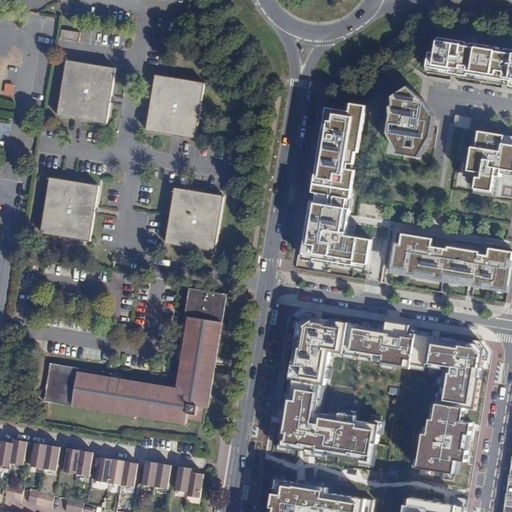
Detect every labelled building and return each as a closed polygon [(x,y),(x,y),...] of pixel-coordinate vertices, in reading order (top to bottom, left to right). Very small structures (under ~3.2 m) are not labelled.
[(63,30),(61,39),(79,43),(80,33),(63,30)] [(467,42),(438,37),(436,53),(430,52),(426,73),(511,87),(511,49),(506,48),(506,52),(500,51),(501,48),(472,43),(472,46),(467,45),(467,42)] [(149,41),(148,52),(160,54),(162,44),(149,41)] [(68,61),(59,115),(108,123),(116,69),(68,61)] [(156,76),(147,130),(195,139),(205,84),(156,76)] [(409,87),(393,97),(394,106),(390,107),(392,116),(389,134),(399,154),(422,158),(433,135),(437,117),(426,101),(409,87)] [(356,262),(370,264),(374,239),(348,235),(352,208),(347,208),(349,199),(352,199),(357,170),(349,169),(350,163),(355,164),(357,152),(360,152),(367,105),(352,103),(351,111),(327,107),(326,114),(330,115),(329,121),(325,121),(323,137),(327,138),(326,143),(322,142),(317,172),(322,173),(320,183),(315,183),(314,192),(318,192),(317,201),(313,200),(311,209),(316,209),(314,218),(310,218),(307,239),(309,239),(307,250),(311,251),(310,257),(342,262),(343,260),(349,261),(348,263),(356,265),(356,262)] [(506,135),(481,131),(479,147),(473,147),(469,171),(479,172),(477,189),(495,192),(497,178),(502,178),(503,170),(511,171),(511,145),(505,145),(506,135)] [(52,178),(43,233),(91,240),(100,185),(52,178)] [(176,188),(168,244),(215,251),(223,196),(176,188)] [(494,287),(509,289),(511,274),(511,250),(511,251),(492,248),(490,255),(481,254),(481,251),(450,246),(450,248),(433,246),(435,238),(404,233),(403,244),(398,243),(394,267),(410,270),(409,273),(418,275),(419,271),(437,274),(436,278),(446,279),(446,274),(477,279),(476,284),(485,286),(486,282),(494,283),(494,287)] [(202,421),(204,407),(207,388),(212,390),(228,294),(191,288),(178,359),(182,360),(178,387),(125,378),(125,375),(52,363),(45,401),(187,425),(188,419),(202,421)] [(291,379),(323,384),(326,385),(332,352),(368,357),(373,326),(309,317),(300,323),(298,337),(300,338),(298,348),(296,348),(291,379)] [(386,329),(373,326),(368,357),(374,358),(374,363),(412,369),(412,365),(427,367),(432,336),(410,333),(411,325),(388,321),(386,329)] [(478,344),(432,336),(427,367),(431,368),(432,364),(447,366),(441,404),(466,408),(476,409),(485,354),(478,344)] [(323,384),(291,379),(282,438),(285,438),(284,447),(309,451),(309,449),(318,450),(318,453),(371,461),(374,443),(379,444),(382,425),(357,421),(358,416),(342,413),(341,417),(332,415),(331,420),(322,419),(323,414),(318,413),(323,384)] [(207,388),(204,407),(210,408),(212,390),(207,388)] [(441,404),(439,404),(436,420),(432,420),(430,435),(425,434),(420,468),(456,473),(458,459),(468,460),(469,451),(465,451),(467,433),(472,434),(473,424),(463,422),(466,408),(441,404)] [(15,443),(12,463),(25,465),(28,442),(24,441),(16,439),(15,443)] [(2,445),(0,458),(0,465),(11,467),(12,463),(15,443),(3,441),(2,445)] [(32,467),(45,469),(49,445),(42,444),(35,443),(32,467)] [(49,445),(45,469),(58,471),(61,447),(56,446),(49,445)] [(64,471),(78,474),(81,451),(76,450),(68,448),(64,471)] [(81,451),(78,474),(90,476),(94,453),(89,452),(81,451)] [(97,481),(110,483),(114,459),(101,457),(97,481)] [(114,459),(110,483),(123,485),(126,461),(114,459)] [(126,461),(123,485),(136,487),(139,463),(126,461)] [(143,485),(156,487),(160,463),(155,463),(147,461),(143,485)] [(160,463),(156,487),(169,489),(173,466),(168,465),(160,463)] [(176,490),(189,492),(192,472),(193,469),(187,468),(180,467),(176,490)] [(188,496),(201,498),(205,474),(192,472),(189,492),(188,496)] [(275,511),(373,511),(375,501),(328,493),(329,488),(279,480),(277,489),(274,488),(271,507),(276,508),(275,511)] [(17,486),(9,484),(6,497),(14,499),(17,486)] [(25,488),(17,486),(14,499),(22,501),(25,488)] [(36,504),(39,491),(31,489),(28,503),(36,504)] [(47,493),(39,491),(36,504),(44,506),(47,493)] [(55,495),(47,493),(44,506),(52,508),(55,495)] [(467,511),(468,507),(408,497),(406,511),(467,511)] [(73,511),(77,500),(74,499),(69,498),(68,499),(66,511),(69,511),(73,511)] [(85,501),(77,500),(73,511),(82,511),(85,502),(85,501)]
